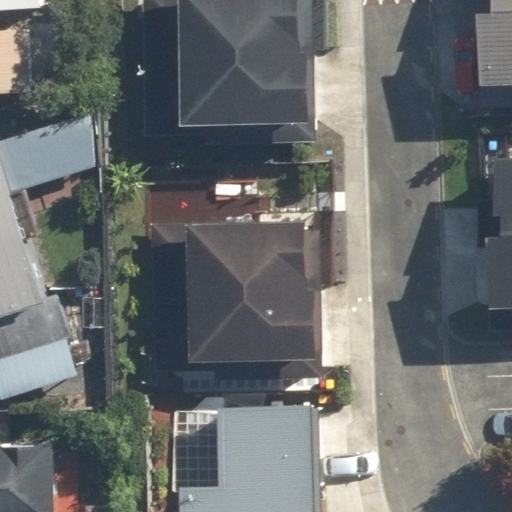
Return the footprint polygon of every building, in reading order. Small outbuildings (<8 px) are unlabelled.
[(301,0),(243,0),(177,3),(178,14),(126,16),(133,160),(188,157),(187,141),(318,135),(319,93),(314,62),(304,63),(304,51),(308,51),(306,25),(301,0)] [(48,25),(0,26),(0,90),(50,89),(48,25)] [(24,129),(0,136),(0,353),(1,357),(6,356),(18,391),(94,366),(81,329),(88,327),(78,283),(76,284),(24,129)] [(303,219),(176,227),(176,235),(122,238),(131,386),(188,382),(186,363),(323,355),(319,284),(305,285),(304,272),(307,272),(303,219)] [(348,511),(345,389),(244,392),(247,470),(208,471),(208,511),(348,511)] [(0,511),(84,511),(82,426),(0,428),(0,511)]
